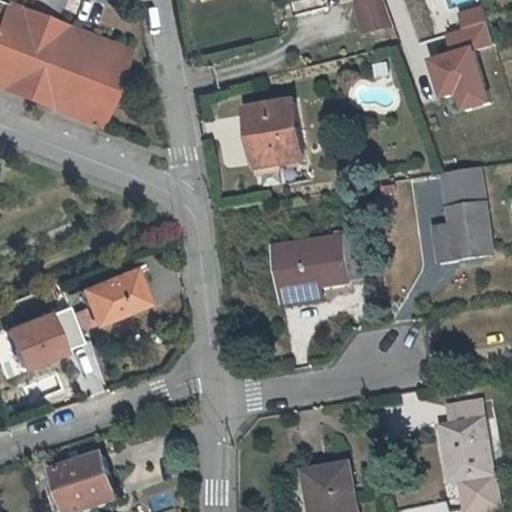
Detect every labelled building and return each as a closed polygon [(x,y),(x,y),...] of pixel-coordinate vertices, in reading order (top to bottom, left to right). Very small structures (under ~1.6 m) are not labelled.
[(0,0),(0,89),(85,122),(101,128),(131,52),(98,39),(71,29),(71,26),(21,7),(20,9),(9,4),(0,0)] [(396,20),(388,0),(364,0),(367,10),(363,11),(368,28),(396,20)] [(456,55),(435,62),(448,103),(463,98),(468,117),(500,107),(484,52),(499,48),(486,5),(461,12),(466,29),(450,34),(456,55)] [(310,163),(298,102),(255,110),(264,170),(310,163)] [(338,115),(325,118),(330,138),(343,135),(338,115)] [(500,254),(488,171),(446,177),(459,260),(500,254)] [(283,292),(329,285),(356,281),(357,278),(369,277),(360,232),(276,246),(283,292)] [(85,300),(88,309),(75,315),(82,332),(147,306),(133,271),(81,291),(85,300)] [(330,295),(329,285),(283,292),(284,303),(330,295)] [(22,373),(69,355),(52,311),(5,329),(22,373)] [(470,498),(504,491),(488,399),(458,404),(461,423),(449,425),(458,480),(466,479),(470,498)] [(85,511),(121,500),(106,456),(56,472),(68,511),(85,511)] [(362,511),(355,465),(311,471),(317,511),(362,511)] [(506,504),(504,491),(470,498),(472,510),(506,504)]
